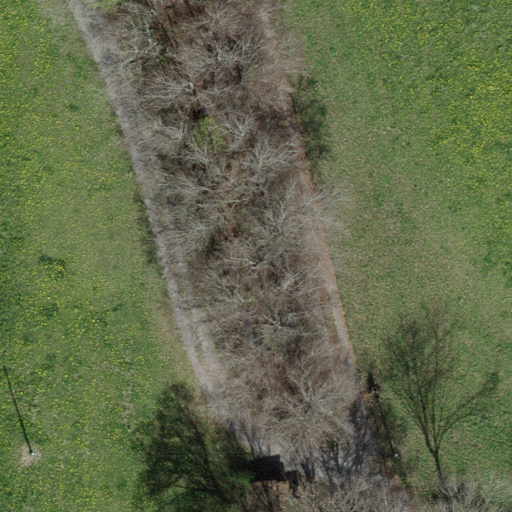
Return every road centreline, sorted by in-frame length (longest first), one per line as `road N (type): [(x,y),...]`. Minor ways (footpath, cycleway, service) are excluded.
road 1 (track): [(393,511),(335,475),(270,453),(221,409),(110,60),(81,0)]
road 2 (track): [(385,501),(350,401),(253,0)]
